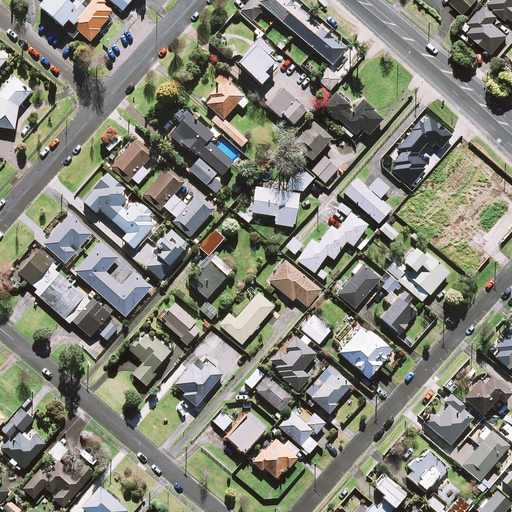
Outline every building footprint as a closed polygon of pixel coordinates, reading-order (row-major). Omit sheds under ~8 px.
[(62,0),(46,0),(39,9),(62,29),(68,23),(72,27),(66,34),(73,40),(79,33),(89,43),(114,15),(97,0),(94,0),(91,4),(86,0),(76,0),(70,7),(62,0)] [(132,1),(131,0),(108,0),(122,12),(132,1)] [(333,32),(329,37),(296,10),(301,4),(295,0),(260,0),(257,4),(252,0),(250,0),(240,12),(253,22),(264,9),(332,66),(345,51),(335,42),(339,37),(333,32)] [(328,5),(322,0),(318,0),(318,1),(325,8),(328,5)] [(452,0),(449,3),(462,15),(476,0),(452,0)] [(497,0),(478,23),(490,33),(491,31),(496,35),(511,15),(511,6),(508,3),(509,0),(497,0)] [(475,19),(476,18),(479,21),(485,13),(483,10),(487,5),(482,2),(471,15),(475,19)] [(272,54),(259,41),(236,65),(260,88),(267,80),(263,76),(274,64),(268,58),(272,54)] [(0,53),(0,68),(9,58),(2,52),(0,53)] [(339,81),(327,69),(318,79),(330,90),(339,81)] [(206,105),(216,115),(210,121),(240,149),(247,141),(224,119),(237,105),(242,109),(248,103),(228,84),(231,82),(222,73),(214,82),(218,86),(209,96),(212,99),(206,105)] [(31,93),(14,79),(0,96),(0,128),(14,131),(18,109),(31,93)] [(306,113),(283,90),(267,107),(280,119),(282,116),(293,126),(306,113)] [(353,112),(347,106),(351,101),(342,92),(337,97),(335,95),(321,110),(335,122),(337,120),(347,129),(343,133),(352,140),(360,130),(368,137),(382,121),(361,102),(353,112)] [(213,137),(180,108),(173,116),(181,123),(169,137),(181,148),(183,146),(199,160),(189,171),(215,194),(222,186),(213,178),(217,174),(221,178),(233,164),(208,142),(213,137)] [(330,141),(312,124),(292,146),(311,163),(330,141)] [(152,156),(135,140),(110,168),(127,184),(131,179),(138,185),(148,173),(142,168),(152,156)] [(420,163),(424,159),(416,152),(414,154),(404,144),(385,165),(393,172),(392,174),(397,178),(399,177),(406,183),(422,164),(420,163)] [(469,163),(460,155),(443,174),(452,182),(446,190),(454,196),(474,173),(467,166),(469,163)] [(337,170),(323,157),(311,171),(325,184),(337,170)] [(314,179),(300,167),(287,182),(301,194),(314,179)] [(416,187),(428,173),(422,168),(410,181),(416,187)] [(184,184),(167,169),(142,197),(159,212),(163,207),(176,219),(172,224),(189,239),(214,210),(197,195),(186,207),(173,196),(184,184)] [(138,209),(133,205),(126,213),(120,207),(126,201),(120,195),(125,190),(107,174),(83,202),(96,214),(99,211),(127,235),(122,240),(134,250),(154,227),(149,222),(154,216),(142,206),(141,205),(138,209)] [(388,190),(377,179),(368,189),(380,200),(388,190)] [(390,211),(356,180),(343,195),(378,225),(390,211)] [(299,195),(255,188),(251,214),(275,218),(274,225),(293,228),(299,195)] [(509,209),(493,195),(473,218),(489,232),(509,209)] [(351,210),(340,203),(335,210),(346,217),(351,210)] [(367,226),(350,214),(337,232),(330,227),(318,245),(311,240),(296,262),(314,274),(326,256),(333,261),(346,243),(352,248),(367,226)] [(91,235),(69,216),(43,245),(65,264),(75,253),(69,248),(73,244),(79,249),(91,235)] [(397,235),(385,224),(379,231),(391,242),(397,235)] [(471,231),(466,227),(459,234),(464,239),(471,231)] [(208,256),(223,239),(214,231),(199,247),(208,256)] [(488,243),(477,232),(470,240),(480,250),(488,243)] [(187,246),(173,234),(157,251),(163,256),(148,272),(162,285),(171,275),(169,273),(185,255),(182,252),(187,246)] [(118,259),(100,243),(74,273),(125,318),(151,288),(133,273),(121,287),(105,273),(118,259)] [(59,265),(41,249),(19,275),(37,291),(35,294),(69,324),(72,322),(90,338),(110,316),(87,296),(85,298),(55,271),(59,265)] [(396,260),(386,271),(380,279),(385,283),(380,288),(388,294),(394,287),(398,291),(402,286),(422,304),(448,274),(425,254),(422,258),(413,250),(401,265),(396,260)] [(231,272),(211,254),(198,268),(202,271),(190,284),(206,299),(231,272)] [(322,290),(285,260),(267,281),(292,302),(295,298),(307,308),(322,290)] [(379,280),(363,266),(338,295),(354,310),(379,280)] [(384,301),(390,306),(380,318),(399,335),(407,326),(405,325),(414,315),(405,306),(411,299),(403,292),(397,298),(391,293),(384,301)] [(274,308),(258,294),(235,320),(229,315),(219,326),(241,345),(274,308)] [(217,312),(206,303),(199,311),(211,320),(217,312)] [(195,323),(174,304),(167,312),(164,310),(157,318),(187,345),(199,332),(192,326),(195,323)] [(331,330),(313,316),(301,331),(318,345),(331,330)] [(117,330),(110,323),(100,335),(107,341),(117,330)] [(511,327),(508,325),(491,345),(499,352),(494,358),(508,370),(511,365),(511,327)] [(392,352),(363,326),(338,354),(368,380),(392,352)] [(170,352),(144,329),(130,346),(131,347),(128,350),(143,363),(133,375),(146,387),(156,375),(153,372),(170,352)] [(316,355),(295,337),(282,353),(279,351),(270,361),(277,367),(274,371),(298,391),(309,378),(302,372),(316,355)] [(223,375),(208,362),(200,372),(191,365),(174,386),(184,394),(182,396),(196,407),(223,375)] [(310,398),(306,403),(311,408),(315,403),(328,415),(336,406),(334,404),(350,387),(328,367),(304,393),(310,398)] [(291,399),(266,377),(254,391),(280,413),(291,399)] [(481,416),(487,410),(495,417),(499,412),(496,410),(508,398),(510,395),(490,377),(482,385),(478,382),(462,399),(481,416)] [(457,386),(450,380),(444,386),(451,393),(457,386)] [(254,387),(248,381),(240,390),(246,395),(254,387)] [(465,407),(451,394),(444,402),(448,405),(438,418),(432,413),(423,423),(449,446),(472,419),(462,410),(465,407)] [(34,420),(21,409),(2,430),(10,437),(18,428),(23,432),(34,420)] [(232,421),(222,412),(213,422),(223,431),(232,421)] [(312,433),(315,436),(325,424),(313,414),(305,424),(291,412),(278,428),(309,454),(317,444),(308,437),(312,433)] [(264,431),(244,413),(236,422),(238,424),(225,439),(243,454),(264,431)] [(502,429),(509,435),(506,439),(511,444),(511,429),(506,424),(502,429)] [(509,446),(487,427),(474,442),(479,446),(461,467),(479,482),(509,446)] [(30,442),(20,433),(12,442),(9,440),(2,448),(13,458),(10,462),(15,466),(18,463),(24,468),(46,444),(36,435),(30,442)] [(296,459),(274,439),(265,449),(264,448),(251,462),(261,471),(263,469),(275,479),(286,467),(288,469),(296,459)] [(68,451),(58,442),(48,453),(58,462),(68,451)] [(448,469),(427,452),(417,464),(414,461),(408,468),(413,472),(408,478),(424,492),(438,475),(441,477),(448,469)] [(75,476),(59,461),(47,475),(41,469),(23,489),(34,498),(42,489),(64,507),(90,476),(81,468),(75,476)] [(0,469),(1,468),(0,466),(0,502),(10,491),(0,483),(0,478),(2,475),(0,473),(0,469)] [(511,491),(511,470),(497,487),(508,497),(511,491)] [(406,493),(385,476),(374,489),(383,496),(381,499),(393,509),(406,493)] [(126,511),(128,511),(100,487),(82,507),(86,511),(126,511)] [(506,511),(511,506),(496,492),(477,511),(506,511)] [(439,511),(444,507),(430,496),(425,503),(435,511),(439,511)] [(463,511),(472,502),(469,499),(465,503),(458,498),(446,511),(463,511)] [(16,511),(20,509),(10,501),(3,508),(7,511),(16,511)] [(392,511),(394,510),(383,501),(377,508),(373,504),(368,509),(361,503),(352,511),(392,511)]
